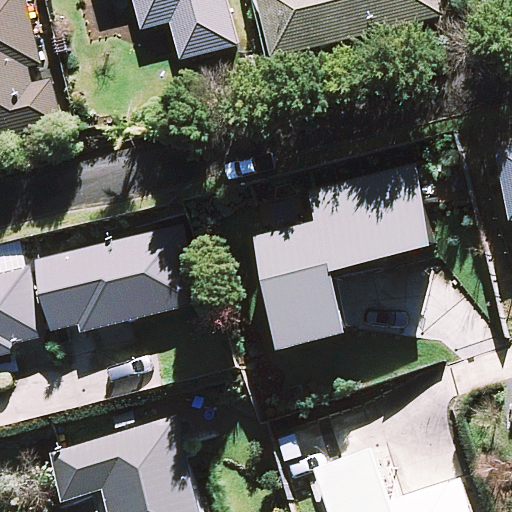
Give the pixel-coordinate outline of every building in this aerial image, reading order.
[(43,59),(28,0),(0,0),(0,140),(68,124),(57,81),(36,86),(30,62),(43,59)] [(141,0),(149,29),(178,21),(188,59),(242,45),(229,0),(141,0)] [(266,0),(281,57),(447,17),(443,0),(266,0)] [(35,261),(58,342),(206,303),(185,222),(35,261)] [(0,356),(58,342),(35,261),(0,270),(0,356)] [(206,511),(177,417),(56,454),(71,503),(99,495),(103,511),(206,511)]
